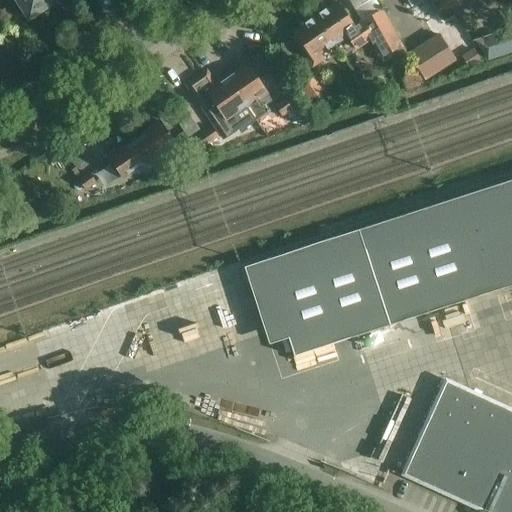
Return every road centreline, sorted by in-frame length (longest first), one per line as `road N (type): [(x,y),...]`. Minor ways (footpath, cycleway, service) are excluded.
road 1 (unclassified): [(388,511),(183,432),(118,427),(0,450)]
road 2 (secondary): [(0,130),(198,0)]
